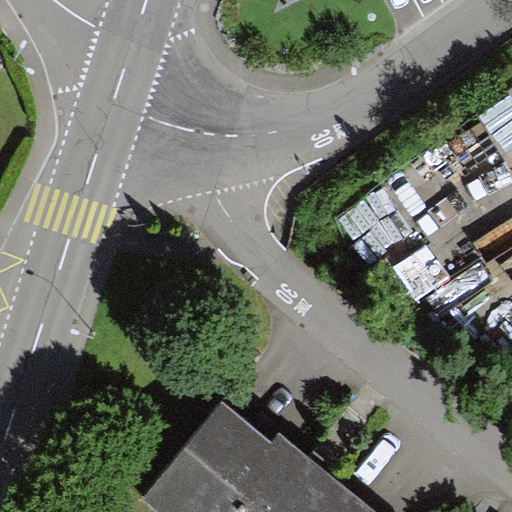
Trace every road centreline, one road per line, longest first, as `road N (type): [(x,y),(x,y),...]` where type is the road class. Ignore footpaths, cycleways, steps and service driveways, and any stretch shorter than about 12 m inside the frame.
road 1 (residential): [(225,142),(242,226),(323,333),(511,476)]
road 2 (tertiary): [(0,459),(112,111)]
road 3 (residential): [(482,0),(342,101),(225,142)]
